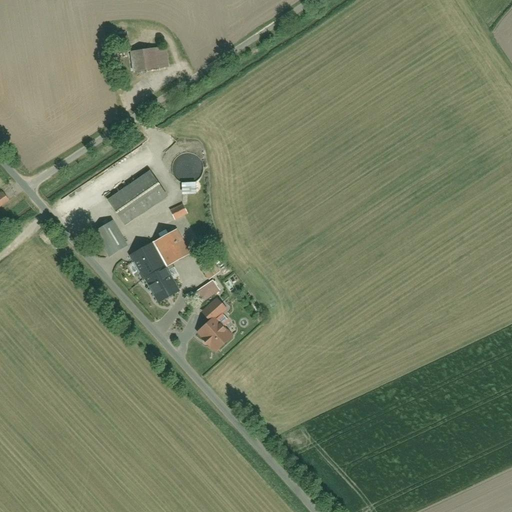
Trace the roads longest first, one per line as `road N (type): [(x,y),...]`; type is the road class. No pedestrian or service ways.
road 1 (residential): [(25,188),(312,511)]
road 2 (residential): [(314,0),(25,188)]
